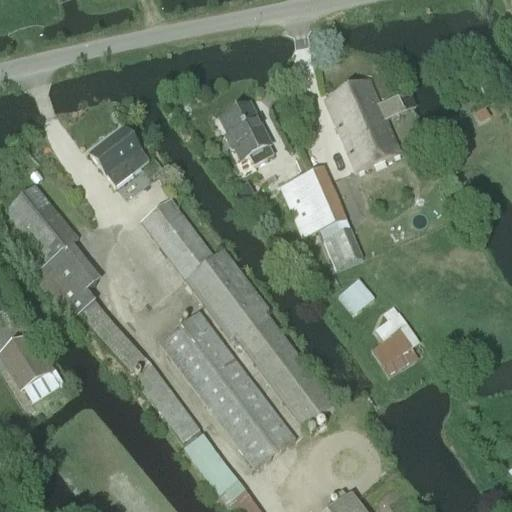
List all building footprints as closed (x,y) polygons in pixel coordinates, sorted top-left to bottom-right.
[(407,96),(406,96),(377,109),(367,86),(323,104),(354,178),(398,160),(383,124),(391,121),(392,125),(397,123),(396,119),(413,112),(407,96)] [(481,97),(488,93),(485,88),(478,92),(481,97)] [(252,170),(271,161),(266,151),(268,150),(247,110),(243,112),(242,110),(229,116),(230,119),(219,124),(226,139),(223,141),(229,154),(233,152),(239,165),(247,161),(252,170)] [(128,176),(142,166),(136,157),(138,156),(121,134),(87,159),(104,182),(122,168),(128,176)] [(321,173),(299,182),(278,191),(300,243),(343,225),(321,173)] [(94,284),(68,252),(76,245),(33,192),(4,215),(47,268),(33,280),(69,324),(88,309),(78,297),(94,284)] [(212,262),(169,205),(139,227),(227,344),(232,340),(302,434),(335,410),(264,318),(269,314),(223,254),(212,262)] [(347,235),(321,246),(334,275),(360,264),(347,235)] [(179,448),(196,435),(150,371),(92,307),(79,318),(104,345),(101,347),(132,383),(179,448)] [(254,475),(293,445),(196,318),(157,347),(254,475)] [(423,369),(395,328),(361,352),(389,393),(423,369)] [(55,375),(31,337),(0,356),(0,364),(20,397),(55,375)] [(355,511),(347,501),(332,511),(355,511)]
